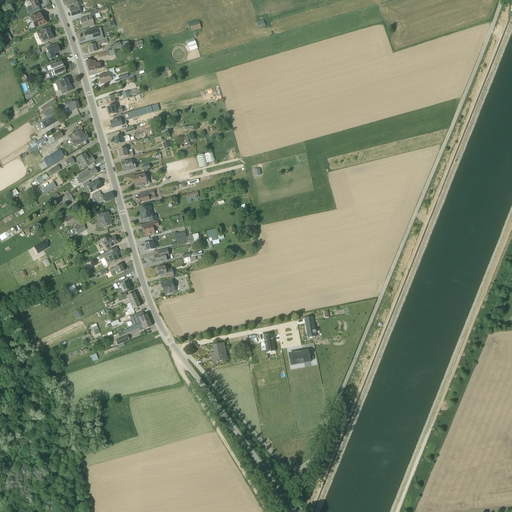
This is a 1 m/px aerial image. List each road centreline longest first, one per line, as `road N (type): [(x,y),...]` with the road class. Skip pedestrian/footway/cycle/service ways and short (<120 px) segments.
road 1 (unclassified): [(501,0),(307,463),(283,466),(191,357),(179,354)]
road 2 (unclassified): [(179,354),(147,295),(56,0)]
road 3 (unclassified): [(295,511),(179,354)]
road 4 (track): [(187,381),(265,511)]
